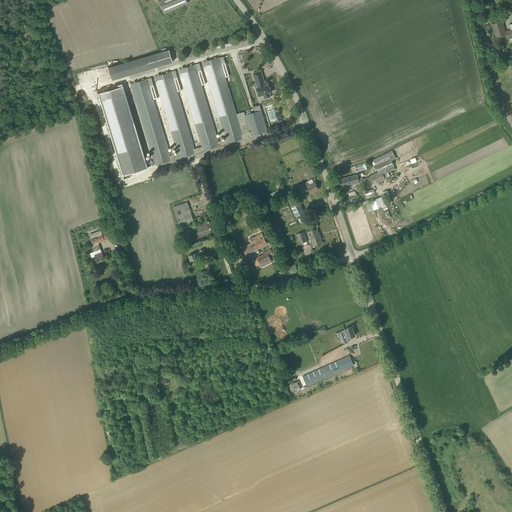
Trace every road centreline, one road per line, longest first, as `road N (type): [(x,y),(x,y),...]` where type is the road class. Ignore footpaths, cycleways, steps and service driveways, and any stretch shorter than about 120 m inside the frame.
road 1 (unclassified): [(0,348),(112,304),(267,288),(350,257)]
road 2 (unclassified): [(350,257),(284,76),(234,0)]
road 3 (unclassified): [(443,511),(350,257)]
road 4 (unclassified): [(350,257),(511,177)]
road 5 (unclassified): [(511,128),(495,94),(472,0)]
